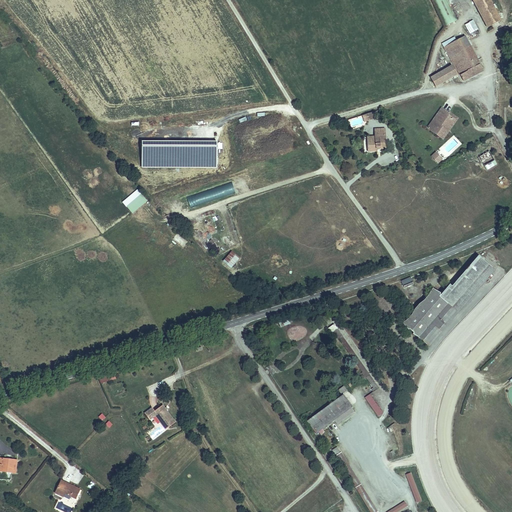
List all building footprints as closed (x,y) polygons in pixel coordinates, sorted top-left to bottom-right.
[(435,0),(446,24),(456,20),(447,0),(435,0)] [(473,0),(487,25),(500,18),(489,0),(473,0)] [(469,33),(478,29),(473,20),(464,24),(469,33)] [(483,68),(465,34),(444,46),(462,80),(483,68)] [(451,65),(430,75),(431,77),(435,86),(456,75),(451,65)] [(441,138),(446,131),(443,128),(447,122),(449,123),(452,118),(446,114),(447,112),(441,108),(434,118),(436,119),(429,129),(441,138)] [(449,111),(447,112),(446,114),(452,118),(449,123),(447,122),(443,128),(446,131),(456,117),(449,111)] [(374,118),(373,112),(362,115),(363,121),(374,118)] [(429,129),(436,119),(434,118),(426,128),(429,129)] [(378,137),(378,141),(369,142),(370,152),(378,152),(379,149),(383,149),(388,149),(387,130),(377,130),(378,137)] [(479,156),(485,169),(496,165),(490,151),(479,156)] [(441,157),(436,152),(432,156),(437,161),(441,157)] [(233,182),(222,184),(224,195),(235,193),(233,182)] [(216,187),(180,199),(184,210),(219,198),(216,187)] [(132,213),(147,200),(141,193),(126,206),(132,213)] [(222,261),(231,268),(240,257),(232,250),(222,261)] [(432,340),(434,335),(448,318),(490,267),(475,255),(449,286),(447,283),(437,294),(433,290),(431,289),(410,314),(401,326),(425,345),(431,341),(432,340)] [(402,286),(412,283),(409,275),(399,279),(402,286)] [(279,327),(290,324),(287,316),(276,320),(279,327)] [(378,385),(334,327),(330,330),(375,388),(378,385)] [(377,417),(383,413),(369,394),(363,398),(377,417)] [(316,432),(351,406),(342,395),(308,420),(316,432)] [(173,420),(161,404),(152,411),(150,407),(144,412),(148,417),(153,412),(164,427),(173,420)] [(360,482),(341,451),(335,455),(355,486),(360,482)] [(0,472),(16,474),(18,461),(0,458),(0,472)] [(406,473),(414,503),(420,501),(412,472),(406,473)] [(65,493),(76,498),(81,489),(61,480),(55,493),(63,496),(65,493)] [(375,511),(378,510),(362,485),(356,488),(371,511),(375,511)]
